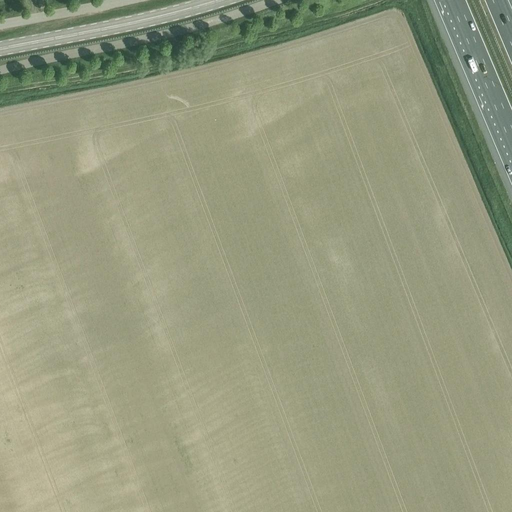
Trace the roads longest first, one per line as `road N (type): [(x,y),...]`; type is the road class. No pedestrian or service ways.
road 1 (unclassified): [(0,71),(202,26),(279,0)]
road 2 (primary): [(0,49),(218,0)]
road 3 (motorway): [(450,0),(511,145)]
road 4 (unclassified): [(0,25),(129,0)]
